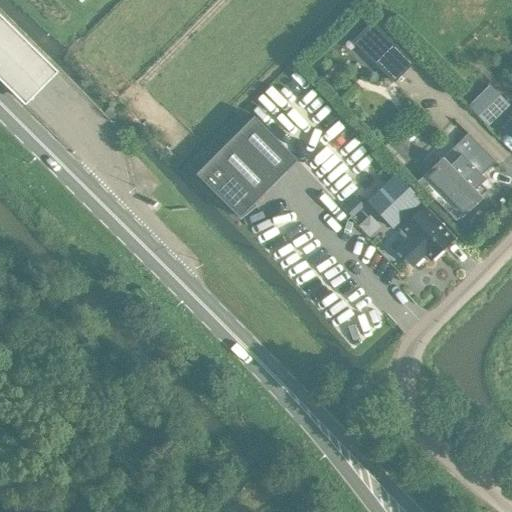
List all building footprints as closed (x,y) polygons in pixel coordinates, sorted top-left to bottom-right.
[(419,58),(377,16),(352,42),(394,83),(419,58)] [(0,81),(25,105),(56,73),(0,17),(0,81)] [(470,108),(486,124),(506,104),(490,88),(470,108)] [(254,116),(196,174),(239,218),(297,160),(254,116)] [(511,116),(502,126),(511,136),(511,116)] [(422,178),(461,217),(488,191),(481,184),(485,179),(481,175),(495,161),(467,133),(422,178)] [(367,202),(392,228),(421,200),(396,174),(367,202)] [(430,261),(442,249),(454,238),(424,206),(399,229),(408,238),(396,249),(412,266),(424,255),(430,261)]
